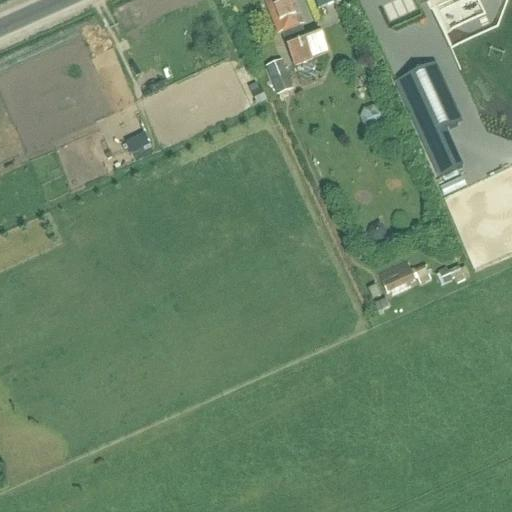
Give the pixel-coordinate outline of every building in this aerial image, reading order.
[(283,37),(287,47),(295,70),(329,57),(320,32),(303,38),(300,30),(303,29),(292,0),(268,0),(269,0),(264,2),(278,39),(283,37)] [(281,65),(263,72),(268,87),(287,80),(281,65)] [(361,89),(375,83),(371,73),(357,79),(361,89)] [(435,82),(400,98),(427,157),(462,141),(435,82)] [(462,182),(439,193),(443,201),(466,191),(462,182)] [(387,297),(428,278),(425,270),(384,289),(387,297)] [(460,271),(449,276),(452,283),(455,282),(458,288),(466,284),(471,282),(465,271),(461,273),(460,271)] [(385,303),(374,308),(378,316),(389,311),(385,303)]
